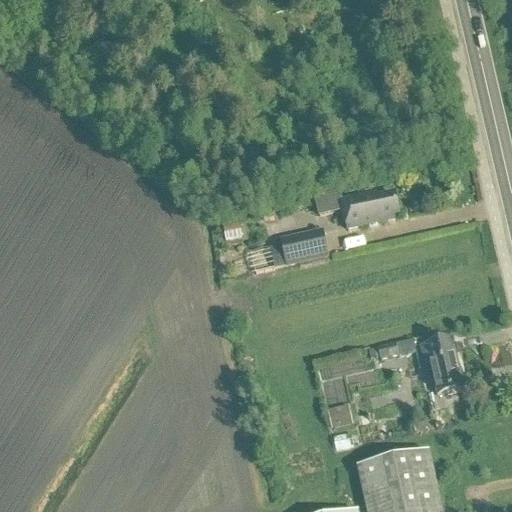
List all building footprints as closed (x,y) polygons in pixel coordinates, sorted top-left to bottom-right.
[(376,205),(375,199),(341,207),(347,236),(393,225),(392,219),(398,218),(394,201),(376,205)] [(239,230),(223,233),(225,244),(236,242),(240,241),(241,241),(239,230)] [(322,236),(281,245),(282,252),(287,272),(328,264),(322,236)] [(395,344),(397,354),(417,350),(415,340),(395,344)] [(464,393),(452,344),(427,350),(421,352),(426,371),(430,370),(438,400),(464,393)] [(379,354),(369,356),(370,364),(380,361),(381,365),(398,361),(395,350),(379,354)] [(328,413),(332,432),(353,427),(349,408),(328,413)] [(368,511),(442,511),(431,458),(360,473),(368,511)]
